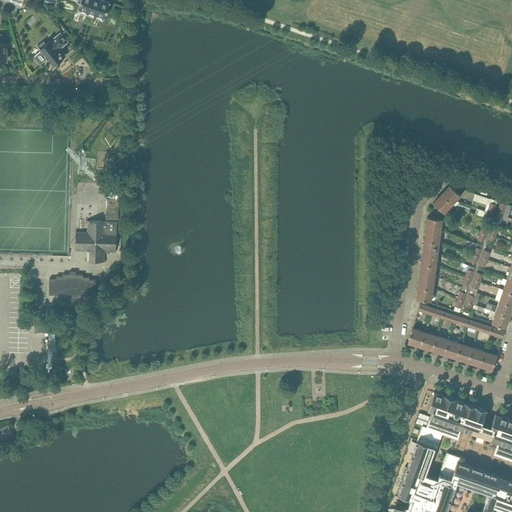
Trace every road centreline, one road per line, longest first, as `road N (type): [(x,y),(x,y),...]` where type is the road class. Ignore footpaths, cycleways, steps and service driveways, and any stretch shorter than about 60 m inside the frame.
road 1 (unclassified): [(394,363),(418,202),(446,173),(511,195)]
road 2 (residential): [(0,410),(234,365),(251,374)]
road 3 (residential): [(425,367),(377,511)]
road 4 (unclassified): [(251,374),(307,360),(394,363)]
road 5 (residential): [(133,84),(0,79)]
